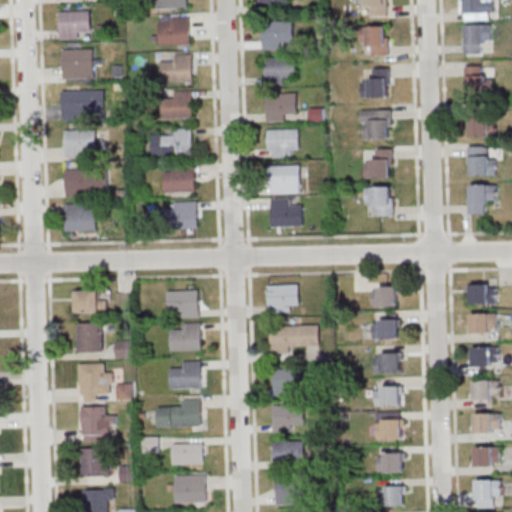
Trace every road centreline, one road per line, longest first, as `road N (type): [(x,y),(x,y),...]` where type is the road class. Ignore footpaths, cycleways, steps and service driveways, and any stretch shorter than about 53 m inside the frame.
road 1 (residential): [(44,511),(26,0)]
road 2 (residential): [(444,511),(428,0)]
road 3 (residential): [(511,252),(234,258)]
road 4 (residential): [(234,258),(226,0)]
road 5 (residential): [(242,511),(234,258)]
road 6 (residential): [(234,258),(0,265)]
